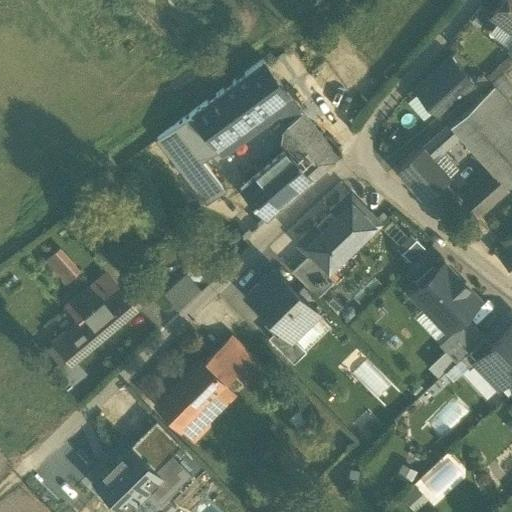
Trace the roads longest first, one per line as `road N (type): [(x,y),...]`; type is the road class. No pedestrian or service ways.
road 1 (residential): [(361,158),(20,475)]
road 2 (residential): [(511,290),(361,158)]
road 3 (residential): [(361,158),(376,120),(471,0)]
